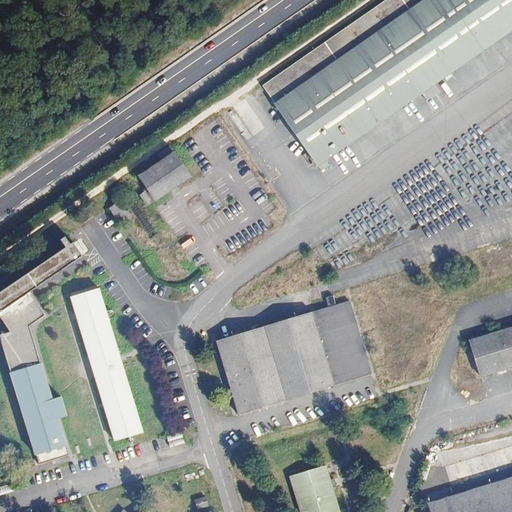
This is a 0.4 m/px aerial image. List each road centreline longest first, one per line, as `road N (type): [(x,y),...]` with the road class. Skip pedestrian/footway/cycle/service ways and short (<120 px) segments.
road 1 (track): [(0,264),(375,0)]
road 2 (primary): [(0,201),(291,0)]
